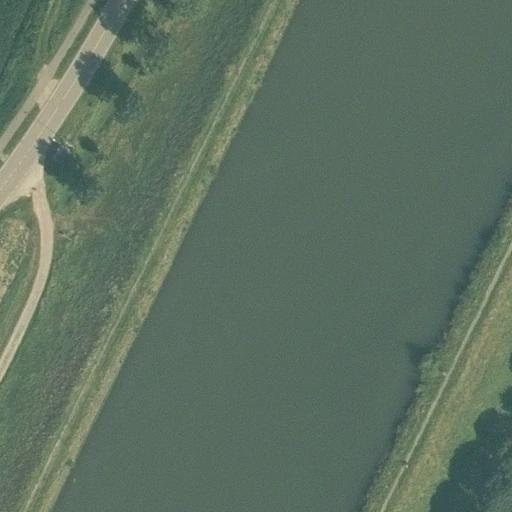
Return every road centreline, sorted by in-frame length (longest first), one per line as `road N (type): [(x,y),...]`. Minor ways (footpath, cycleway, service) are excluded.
road 1 (track): [(0,377),(48,257),(43,206),(15,169)]
road 2 (tertiary): [(0,190),(123,0)]
